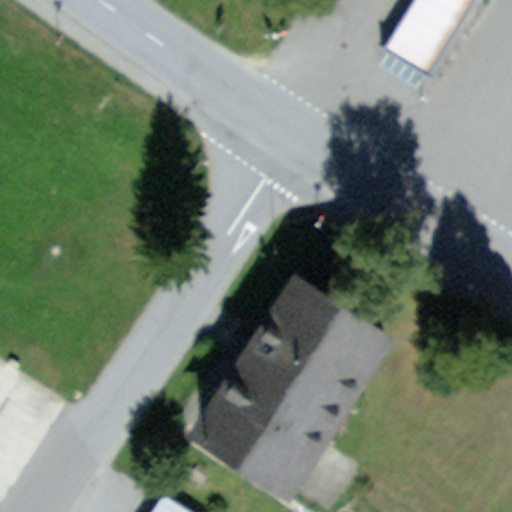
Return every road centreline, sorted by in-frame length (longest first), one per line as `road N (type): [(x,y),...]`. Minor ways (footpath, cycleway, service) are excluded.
road 1 (unclassified): [(294,137),(43,511)]
road 2 (secondary): [(511,276),(294,137)]
road 3 (secondary): [(294,137),(97,0)]
